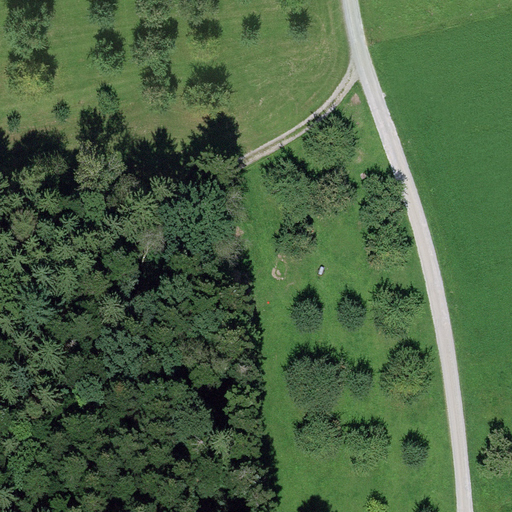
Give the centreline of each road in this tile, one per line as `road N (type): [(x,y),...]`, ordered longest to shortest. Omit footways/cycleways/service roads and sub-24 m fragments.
road 1 (track): [(466,511),(429,245),(352,0)]
road 2 (track): [(364,57),(344,95),(306,127),(215,176),(0,230)]
